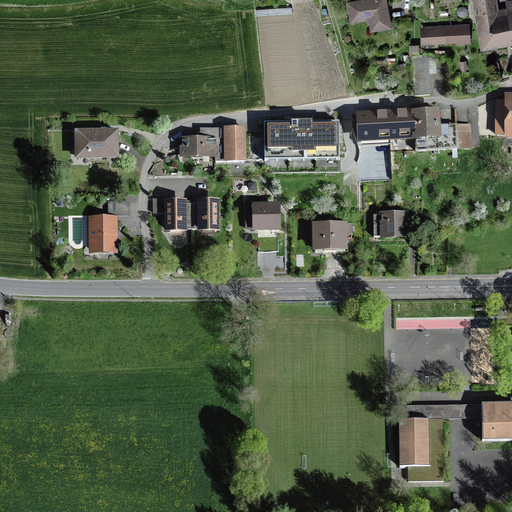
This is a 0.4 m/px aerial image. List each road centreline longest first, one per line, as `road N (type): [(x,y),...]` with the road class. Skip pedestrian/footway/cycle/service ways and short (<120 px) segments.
road 1 (residential): [(511,88),(473,101),(384,98),(173,127),(144,175),(150,289)]
road 2 (tertiary): [(150,289),(511,284)]
road 3 (tertiary): [(0,286),(150,289)]
